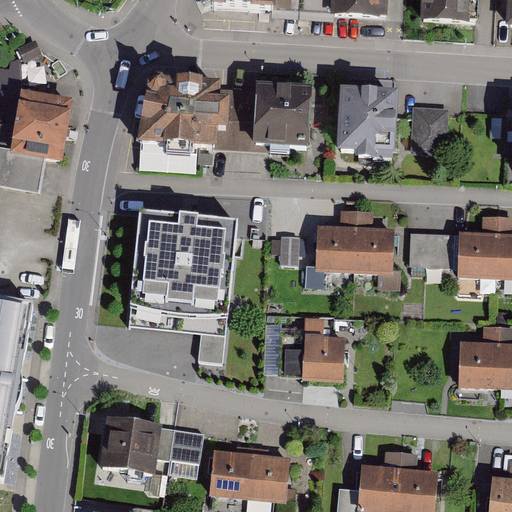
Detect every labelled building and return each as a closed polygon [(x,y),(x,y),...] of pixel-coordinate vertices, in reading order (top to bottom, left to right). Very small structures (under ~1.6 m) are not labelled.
[(188,0),(194,15),(208,17),(278,20),(388,25),(389,0),(188,0)] [(478,0),(418,0),(416,33),(476,36),(478,0)] [(216,93),(136,88),(132,157),(212,161),(216,93)] [(304,98),(228,94),(225,156),(301,160),(304,98)] [(394,102),(332,98),(327,165),(390,169),(394,102)] [(69,109),(15,101),(7,153),(0,151),(0,194),(38,201),(43,172),(59,174),(68,113),(69,109)] [(451,114),(413,112),(411,160),(450,162),(451,114)] [(266,224),(269,201),(249,199),(246,222),(266,224)] [(226,336),(239,217),(142,207),(130,326),(226,336)] [(340,234),(316,233),(313,280),(389,285),(391,239),(374,238),(375,219),(341,217),(340,234)] [(484,241),(460,239),(457,287),(511,290),(511,225),(485,224),(484,241)] [(0,479),(29,314),(0,308),(0,479)] [(324,326),(306,324),(300,390),(339,394),(344,346),(322,344),(324,326)] [(485,351),(460,350),(457,397),(511,400),(511,335),(486,334),(485,351)] [(156,432),(103,425),(96,480),(150,487),(156,432)] [(211,502),(249,506),(253,460),(215,456),(211,502)] [(384,475),(360,473),(357,511),(433,511),(436,480),(419,479),(420,460),(385,458),(384,475)] [(249,506),(286,510),(291,464),(253,460),(249,506)] [(511,511),(511,482),(511,489),(487,487),(485,511),(511,511)]
